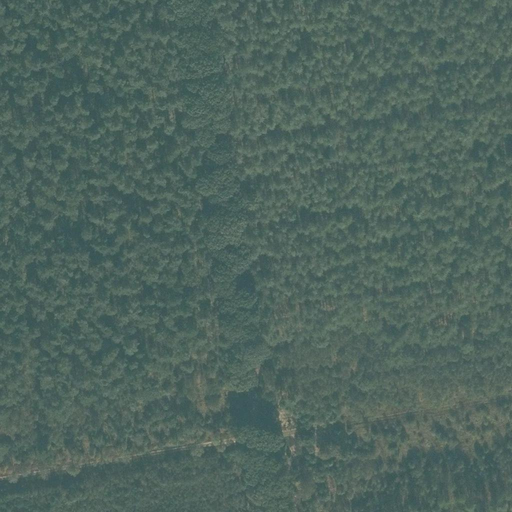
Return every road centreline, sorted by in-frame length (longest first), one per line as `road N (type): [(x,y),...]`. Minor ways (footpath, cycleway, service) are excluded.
road 1 (track): [(0,479),(511,396)]
road 2 (track): [(192,0),(268,511)]
